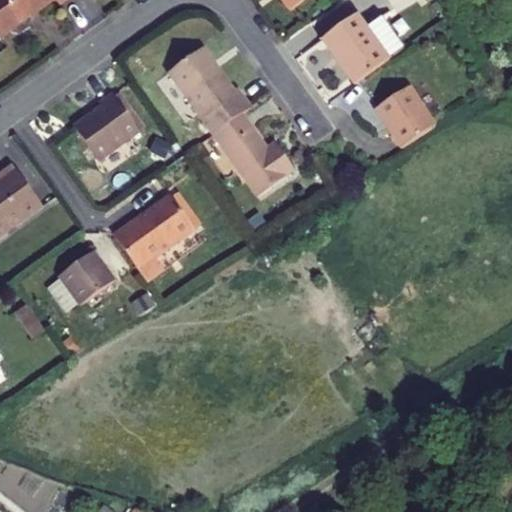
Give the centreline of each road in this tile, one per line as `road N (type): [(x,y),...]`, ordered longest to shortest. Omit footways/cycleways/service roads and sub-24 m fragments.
road 1 (residential): [(165,0),(0,118)]
road 2 (residential): [(318,127),(229,0)]
road 3 (unknown): [(8,112),(92,227)]
